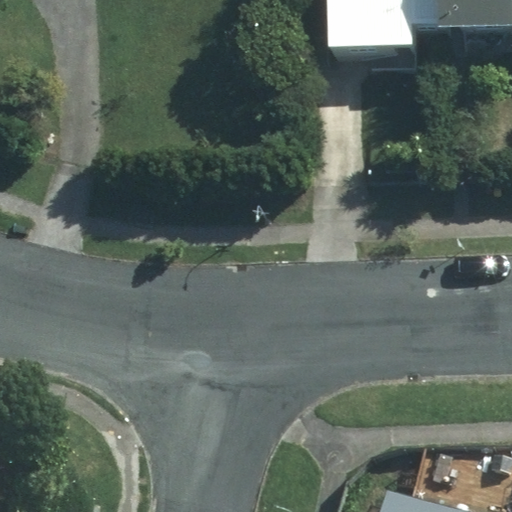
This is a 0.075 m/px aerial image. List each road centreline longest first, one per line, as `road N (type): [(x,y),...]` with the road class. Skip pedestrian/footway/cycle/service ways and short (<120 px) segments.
road 1 (residential): [(511,317),(248,327)]
road 2 (residential): [(248,327),(0,288)]
road 3 (residential): [(248,327),(202,511)]
